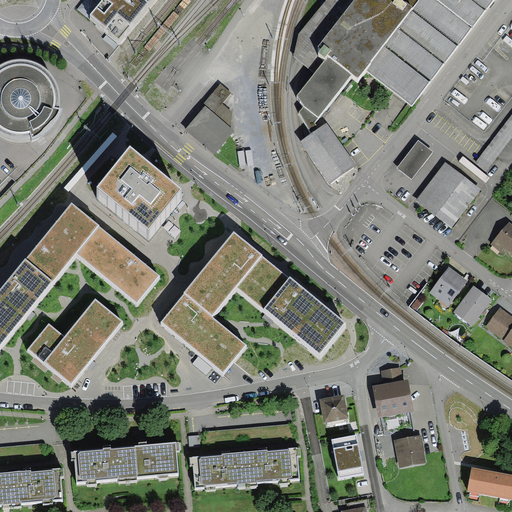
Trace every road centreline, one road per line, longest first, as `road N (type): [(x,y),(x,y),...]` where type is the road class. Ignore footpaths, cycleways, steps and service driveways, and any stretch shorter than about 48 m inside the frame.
road 1 (residential): [(0,398),(190,399),(357,368)]
road 2 (primary): [(80,55),(184,153),(302,247)]
road 3 (residential): [(364,183),(509,0)]
road 4 (unclassified): [(357,368),(381,502),(457,508)]
road 5 (residential): [(364,183),(511,295)]
road 6 (residential): [(445,365),(439,385),(457,508)]
